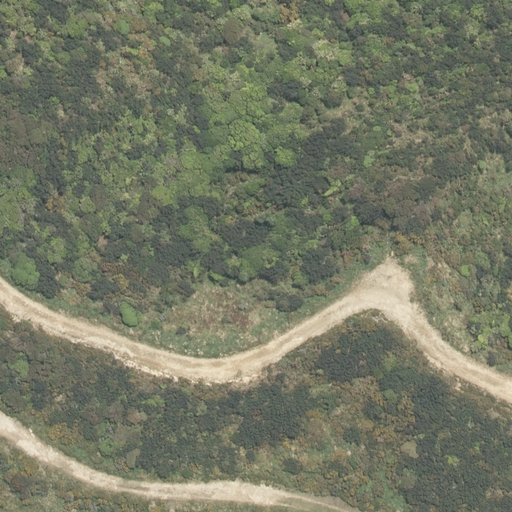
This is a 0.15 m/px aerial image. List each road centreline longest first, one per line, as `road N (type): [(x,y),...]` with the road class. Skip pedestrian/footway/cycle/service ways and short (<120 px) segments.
road 1 (track): [(0,316),(98,365),(199,391),(356,316),(511,412)]
road 2 (track): [(0,443),(30,468),(107,497),(194,499),(267,511)]
